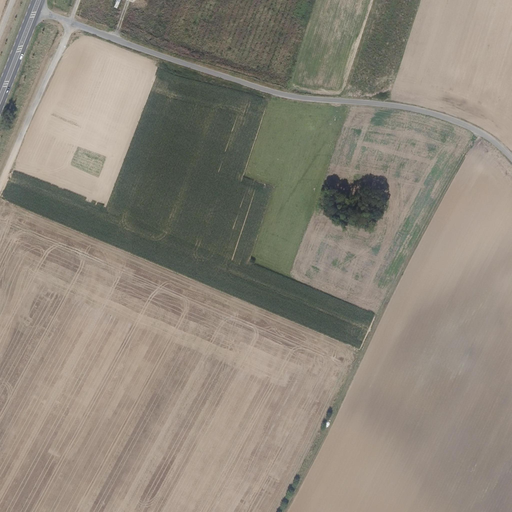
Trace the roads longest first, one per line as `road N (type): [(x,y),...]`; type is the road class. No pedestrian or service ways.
road 1 (unclassified): [(511,157),(484,133),(431,112),(279,94),(38,10)]
road 2 (track): [(74,24),(0,191)]
